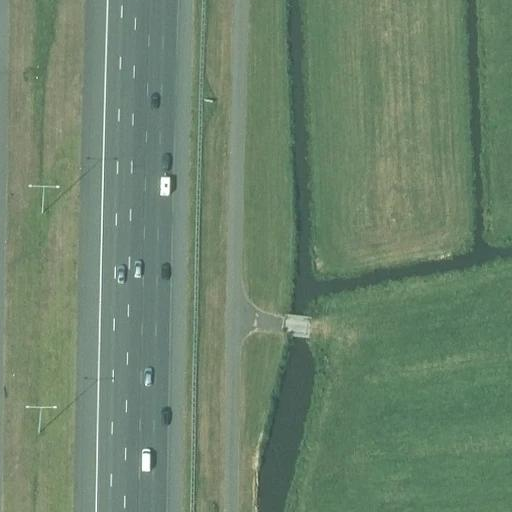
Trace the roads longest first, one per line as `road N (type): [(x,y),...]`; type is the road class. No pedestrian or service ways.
road 1 (unclassified): [(230,511),(242,0)]
road 2 (motorway): [(134,511),(145,0)]
